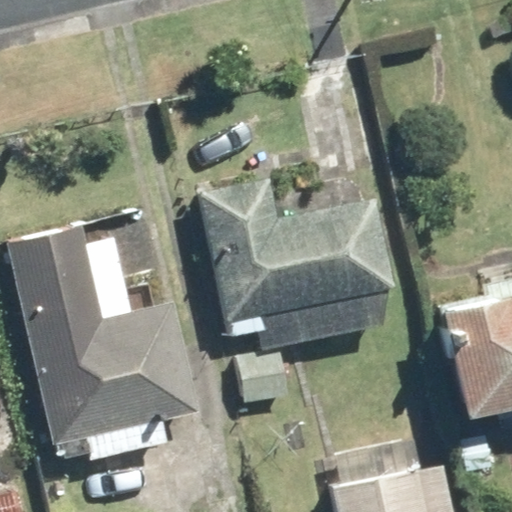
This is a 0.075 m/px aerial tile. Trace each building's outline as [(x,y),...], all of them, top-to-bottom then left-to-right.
[(200,185),(242,398),(299,386),(289,337),(403,314),(381,203),(305,218),(295,166),(200,185)] [(116,221),(21,238),(60,459),(198,435),(173,292),(129,300),(116,221)] [(511,275),(439,291),(463,408),(511,397),(511,275)] [(21,397),(0,400),(0,462),(32,456),(21,397)] [(460,511),(450,458),(327,482),(332,511),(460,511)]
